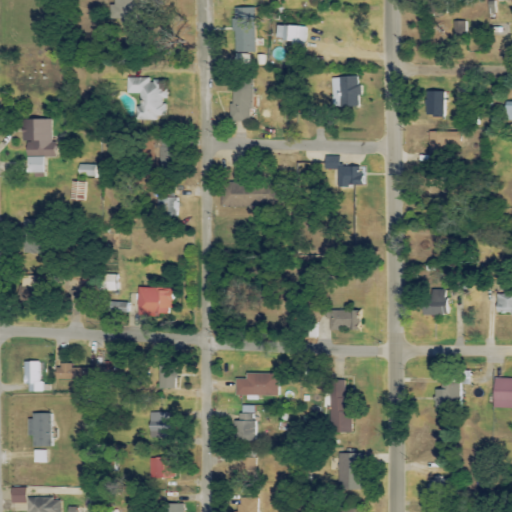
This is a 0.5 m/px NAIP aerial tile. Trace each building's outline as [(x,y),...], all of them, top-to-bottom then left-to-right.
[(138,0),(113,0),(113,18),(138,18),(138,0)] [(254,8),(233,8),(234,53),(255,53),(254,8)] [(468,40),(466,21),(454,23),(456,41),(468,40)] [(275,40),(295,41),(295,47),(304,47),(305,27),(276,26),(275,40)] [(234,67),(248,67),(249,55),(234,55),(234,67)] [(338,85),(338,108),(360,108),(359,77),(331,78),(332,85),(338,85)] [(136,119),(164,120),(165,79),(127,79),(127,94),(136,95),(136,119)] [(251,83),(231,83),(231,122),(251,122),(251,83)] [(445,92),(426,92),(426,116),(444,116),(445,92)] [(25,174),(43,173),(43,158),(53,158),(53,120),(24,120),(25,174)] [(429,148),(459,149),(459,133),(429,132),(429,148)] [(159,170),(171,170),(171,161),(184,161),(184,147),(160,147),(159,170)] [(337,186),(365,187),(366,167),(335,166),(335,157),(325,157),(325,169),(338,170),(337,186)] [(78,178),(95,177),(94,165),(77,166),(78,178)] [(284,184),(221,184),(221,207),(284,207),(284,184)] [(179,198),(174,198),(174,186),(153,186),(153,198),(158,199),(157,217),(178,217),(179,198)] [(24,254),(39,254),(39,246),(25,245),(24,254)] [(115,292),(116,276),(81,275),(80,300),(98,300),(98,291),(115,292)] [(21,276),(21,286),(29,287),(28,296),(48,296),(48,277),(21,276)] [(137,288),(137,316),(171,316),(171,299),(180,299),(180,285),(148,286),(148,288),(137,288)] [(511,294),(496,294),(496,315),(511,314),(511,294)] [(123,296),(110,296),(111,312),(131,311),(130,302),(124,303),(123,296)] [(422,316),(447,316),(446,300),(421,301),(422,316)] [(360,331),(361,312),(328,310),(327,330),(360,331)] [(25,362),(25,392),(40,392),(40,362),(25,362)] [(56,381),(105,380),(104,369),(71,369),(71,364),(56,364),(56,381)] [(159,389),(176,388),(175,366),(158,366),(159,389)] [(280,375),(246,374),(246,380),(238,380),(237,395),(279,397),(280,375)] [(511,378),(493,379),(492,409),(511,409),(511,378)] [(348,433),(347,380),(328,381),(329,433),(348,433)] [(444,390),(434,390),(434,409),(459,409),(459,385),(444,384),(444,390)] [(257,406),(240,406),(240,441),(256,441),(257,406)] [(169,413),(149,413),(150,438),(169,438),(169,413)] [(51,448),(51,415),(29,415),(29,438),(33,438),(33,448),(51,448)] [(46,463),(46,451),(34,451),(34,463),(46,463)] [(362,454),(340,454),(341,491),(363,491),(362,454)] [(175,458),(149,459),(150,480),(175,479),(175,458)] [(241,479),(254,480),(255,458),(241,458),(241,479)] [(257,511),(258,498),(237,498),(237,511),(232,511),(231,511),(257,511)] [(59,511),(60,500),(27,499),(27,511),(59,511)]
